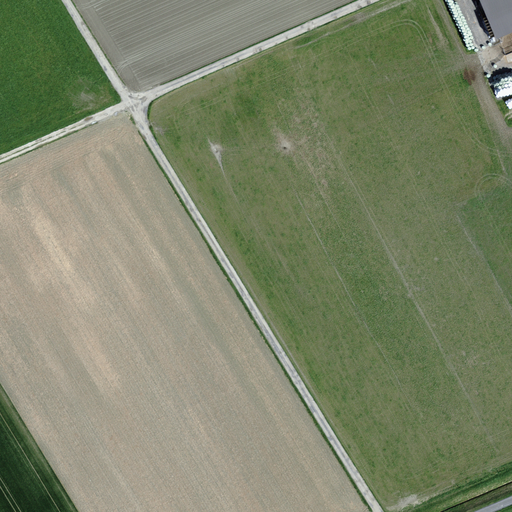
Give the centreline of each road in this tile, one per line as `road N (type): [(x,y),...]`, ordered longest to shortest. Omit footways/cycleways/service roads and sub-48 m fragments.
road 1 (track): [(69,0),(380,511)]
road 2 (track): [(371,0),(0,160)]
